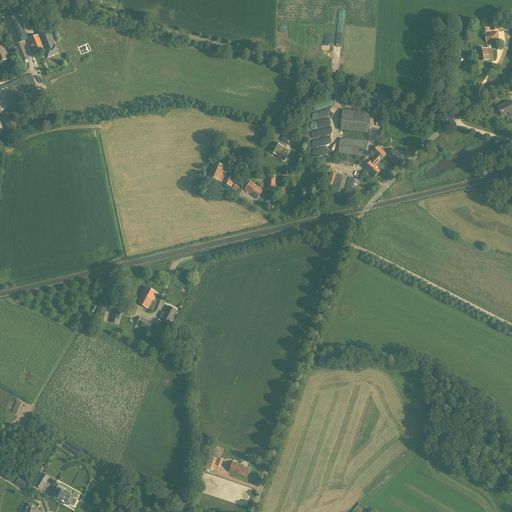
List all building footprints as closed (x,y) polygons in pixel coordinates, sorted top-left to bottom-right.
[(28,39),(19,15),(1,22),(11,47),(28,39)] [(44,47),(47,58),(59,53),(49,31),(29,39),(33,52),(44,47)] [(485,34),(487,43),(499,41),(498,32),(485,34)] [(13,48),(19,63),(29,59),(22,44),(13,48)] [(0,62),(9,59),(4,46),(0,47),(0,62)] [(490,60),(488,48),(477,50),(479,62),(490,60)] [(0,86),(0,114),(40,98),(30,75),(0,86)] [(511,104),(511,101),(498,107),(502,116),(508,113),(510,117),(511,116),(511,104)] [(340,131),(367,134),(370,112),(342,109),(340,131)] [(1,115),(8,133),(18,129),(11,111),(1,115)] [(329,135),(333,135),(332,127),(311,131),(313,140),(310,141),(312,147),(330,144),(329,135)] [(281,140),(291,145),(294,138),(284,133),(281,140)] [(365,158),(366,141),(340,138),(338,154),(337,154),(337,157),(335,157),(335,161),(359,163),(359,162),(362,162),(362,158),(365,158)] [(283,147),(273,142),(267,151),(276,156),(285,160),(287,155),(281,152),(283,147)] [(375,156),(364,168),(374,177),(381,171),(375,165),(379,161),(380,161),(387,154),(378,146),(371,153),(375,156)] [(393,149),(387,156),(396,164),(401,158),(398,156),(399,155),(393,149)] [(207,176),(219,181),(222,183),(225,176),(222,174),(225,167),(214,162),(207,176)] [(330,173),(326,187),(333,189),(331,195),(343,198),(344,191),(356,195),(360,180),(348,177),(330,173)] [(235,180),(225,176),(222,183),(232,187),(235,180)] [(258,186),(251,181),(245,190),(257,199),(263,190),(258,186)] [(275,181),(267,181),(267,184),(266,190),(275,191),(275,181)] [(235,184),(232,189),(238,192),(241,188),(235,184)] [(136,303),(148,309),(153,300),(154,300),(158,294),(145,287),(136,303)] [(99,304),(95,318),(103,321),(107,306),(99,304)] [(164,315),(162,319),(169,323),(176,311),(168,306),(164,315)] [(110,323),(118,325),(121,311),(114,309),(110,323)] [(136,324),(148,330),(152,323),(140,317),(136,324)] [(16,401),(11,412),(16,414),(21,403),(16,401)] [(207,456),(209,456),(205,468),(213,470),(214,465),(220,468),(223,459),(216,457),(216,458),(213,457),(217,448),(210,446),(207,456)] [(229,472),(239,476),(240,474),(246,476),(249,468),(243,466),(244,466),(232,462),(229,472)] [(19,478),(16,484),(25,489),(28,483),(19,478)] [(58,491),(55,498),(69,506),(70,504),(74,506),(77,500),(73,498),(74,496),(70,493),(65,491),(66,488),(67,487),(59,483),(55,490),(58,491)]
